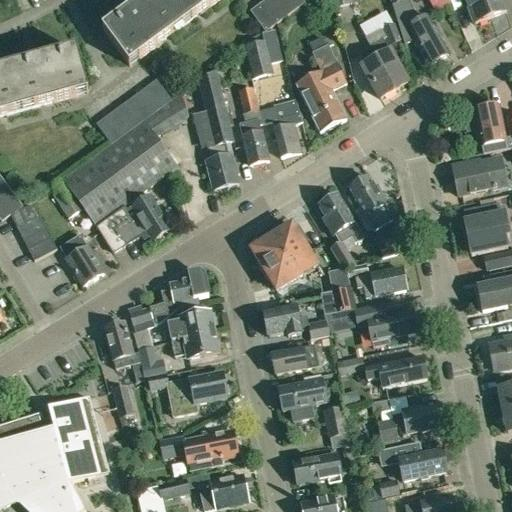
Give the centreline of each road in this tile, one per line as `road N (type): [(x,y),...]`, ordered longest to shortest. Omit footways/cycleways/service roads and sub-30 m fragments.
road 1 (residential): [(488,511),(409,117)]
road 2 (residential): [(280,511),(224,230)]
road 3 (residential): [(0,370),(224,230)]
road 4 (residential): [(224,230),(409,117)]
road 5 (unknown): [(55,336),(86,382),(105,437),(116,489),(109,511)]
road 6 (residential): [(409,117),(511,51)]
